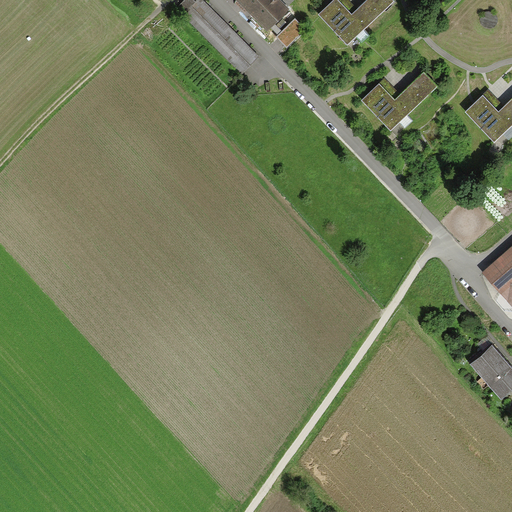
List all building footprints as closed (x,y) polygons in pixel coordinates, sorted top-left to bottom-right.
[(203,0),(183,0),(177,7),(242,71),(259,54),(203,0)] [(237,0),(268,31),(288,11),(277,0),(237,0)] [(331,0),(319,12),(348,43),(392,0),(364,0),(353,11),(341,0),(331,0)] [(363,98),(392,128),(438,85),(424,71),(397,97),(381,81),(363,98)] [(465,109),(494,139),(511,122),(511,95),(499,108),(484,91),(465,109)] [(511,245),(484,270),(511,302),(511,245)] [(471,361),(502,396),(511,386),(511,364),(492,342),(471,361)]
